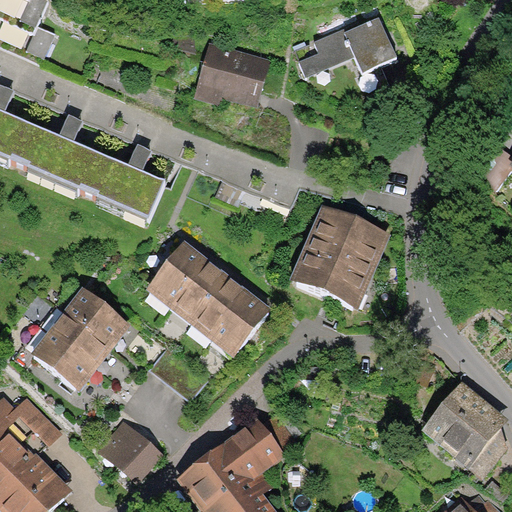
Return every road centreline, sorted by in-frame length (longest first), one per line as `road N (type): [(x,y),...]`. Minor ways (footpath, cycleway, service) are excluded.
road 1 (residential): [(128,511),(307,344),(390,341),(434,319)]
road 2 (residential): [(504,0),(458,70),(415,210),(434,319)]
